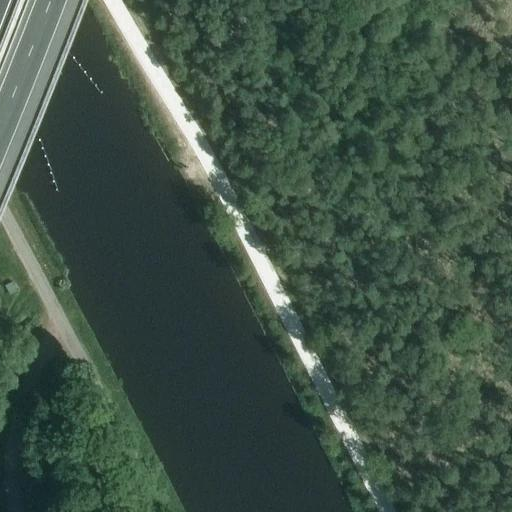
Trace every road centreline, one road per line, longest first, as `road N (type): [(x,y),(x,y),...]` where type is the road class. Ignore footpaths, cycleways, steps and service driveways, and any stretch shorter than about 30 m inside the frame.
road 1 (unclassified): [(159,511),(0,207)]
road 2 (motorway): [(0,124),(50,0)]
